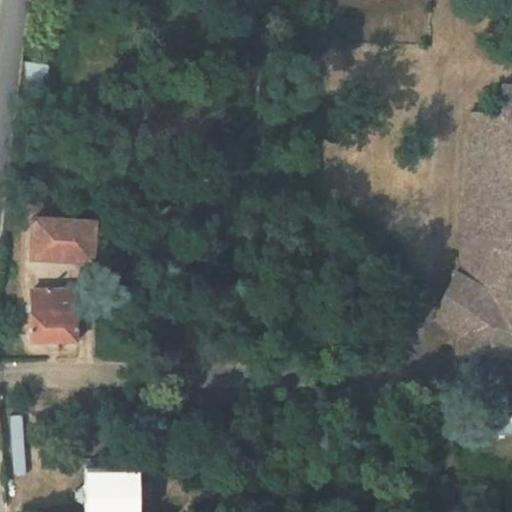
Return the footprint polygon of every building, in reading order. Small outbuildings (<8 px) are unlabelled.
[(474,322),(475,344),(511,345),(511,100),(508,101),(451,304),(474,322)] [(92,221),(31,215),(27,256),(88,262),(92,221)] [(22,346),(72,346),(73,296),(22,295),(22,346)] [(445,299),(444,344),(475,344),(474,322),(451,304),(445,299)] [(83,511),(133,511),(132,477),(83,477),(82,485),(71,487),(70,489),(69,493),(70,496),(72,500),(83,503),(83,511)]
